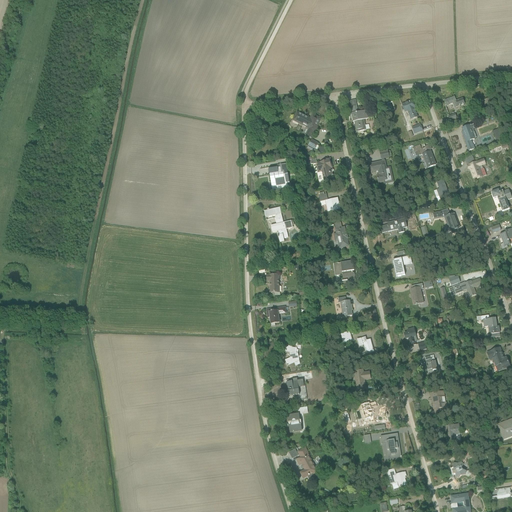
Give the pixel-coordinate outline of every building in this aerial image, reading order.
[(455,109),(465,106),(462,100),(456,102),(454,98),(445,102),(446,107),(453,104),(455,109)] [(493,98),(483,101),(486,110),(496,107),(493,98)] [(411,121),(417,118),(414,110),(415,109),(412,102),(402,106),(405,114),(407,113),(411,121)] [(354,123),(356,131),(363,130),(364,131),(366,131),(364,120),(369,119),(367,111),(358,113),(357,107),(352,108),(353,114),(351,115),(353,121),(354,121),(354,122),(353,123),(354,123)] [(311,120),(297,114),(293,121),(306,128),(303,135),(312,140),(318,128),(316,127),(320,120),(313,116),(311,120)] [(420,126),(412,129),(414,135),(423,132),(420,126)] [(474,140),(476,139),(472,126),(462,130),(463,133),(462,133),(466,143),(465,143),(468,152),(475,149),(473,145),(471,142),(475,140),(474,140)] [(494,139),(495,143),(503,140),(500,130),(493,132),(493,133),(492,133),(493,137),(494,136),(495,138),(494,139)] [(317,146),(318,144),(312,141),(305,155),(316,154),(325,153),(324,148),(319,149),(319,147),(317,146)] [(427,169),(436,166),(430,152),(427,154),(426,149),(421,150),(420,146),(413,149),(414,153),(415,153),(417,157),(419,156),(419,157),(422,156),(427,169)] [(384,186),(394,183),(391,168),(387,169),(385,161),(384,161),(384,160),(389,159),(388,152),(380,153),(381,161),(382,160),(382,163),(371,165),(373,173),(378,172),(379,176),(377,176),(379,184),(383,183),(384,186)] [(330,160),(325,161),(325,162),(317,164),(319,173),(322,173),(322,176),(321,177),(321,178),(321,179),(322,180),(323,181),(324,180),(324,182),(330,181),(330,180),(333,179),(332,173),(332,171),(331,171),(331,169),(332,169),(330,160)] [(485,160),(484,161),(468,167),(469,170),(470,170),(474,180),(477,178),(478,180),(486,177),(484,170),(483,170),(482,167),(486,165),(485,164),(486,164),(485,160)] [(277,167),(269,168),(270,176),(274,176),(277,190),(288,189),(287,185),(290,184),(287,165),(277,166),(277,167)] [(438,203),(450,199),(444,185),(442,185),(441,182),(437,184),(439,190),(437,191),(434,192),(438,203)] [(511,200),(508,191),(503,193),(503,192),(499,193),(498,191),(491,194),(493,200),(497,198),(498,201),(502,213),(509,210),(506,202),(511,200)] [(341,212),(338,199),(328,201),(326,195),(319,197),(321,207),(326,206),(328,213),(340,210),(341,212)] [(267,211),(264,212),(266,219),(275,217),(277,225),(271,227),(272,233),(278,232),(279,236),(278,236),(278,238),(279,238),(280,244),(284,243),(284,240),(288,239),(286,230),(293,229),(292,226),(294,226),(294,224),(292,222),(283,224),(280,208),(269,211),(269,210),(267,211)] [(434,221),(443,219),(441,212),(433,214),(431,215),(431,219),(434,219),(434,221)] [(458,230),(460,229),(454,214),(444,218),(449,233),(451,233),(452,235),(459,233),(458,230)] [(407,228),(405,220),(387,224),(388,226),(381,228),(382,234),(398,231),(399,234),(404,233),(403,229),(407,228)] [(499,226),(491,229),(493,234),(501,231),(499,226)] [(336,234),(333,235),(335,243),(338,242),(339,249),(349,247),(347,240),(348,240),(346,233),(345,233),(344,228),(335,231),(336,234)] [(510,241),(511,240),(511,231),(511,230),(505,232),(505,234),(500,236),(501,239),(503,243),(503,245),(500,246),(502,251),(508,249),(507,247),(511,246),(510,241)] [(397,279),(406,277),(402,259),(401,259),(400,257),(405,256),(404,252),(397,254),(397,257),(398,257),(399,260),(393,262),(394,268),(395,268),(396,271),(395,271),(397,279)] [(351,262),(333,265),(335,277),(342,276),(343,282),(342,282),(343,287),(351,286),(350,279),(355,278),(354,274),(353,274),(352,272),(353,272),(351,262)] [(280,276),(267,276),(267,282),(270,282),(270,294),(274,294),(274,297),(280,296),(280,293),(283,293),(282,287),(280,287),(280,276)] [(465,284),(449,290),(452,297),(463,293),(463,292),(467,291),(470,298),(477,296),(474,289),(482,286),(480,280),(472,283),(471,282),(465,284)] [(414,307),(424,304),(421,291),(423,290),(422,285),(411,287),(411,290),(410,290),(414,307)] [(440,290),(445,307),(449,306),(444,289),(440,290)] [(343,318),(352,317),(351,311),(352,311),(351,306),(350,306),(350,302),(346,302),(346,298),(338,300),(339,304),(340,304),(343,318)] [(286,308),(267,310),(268,319),(270,318),(271,325),(271,327),(275,327),(275,324),(280,324),(279,315),(287,314),(286,308)] [(497,328),(495,319),(489,320),(489,316),(477,318),(477,322),(483,321),(484,329),(488,328),(489,336),(500,334),(499,328),(497,328)] [(416,338),(414,330),(407,331),(408,334),(404,335),(405,337),(406,340),(409,340),(410,345),(413,344),(413,347),(416,346),(414,338),(416,338)] [(352,333),(343,334),(344,344),(354,342),(352,333)] [(366,355),(374,353),(370,341),(366,342),(365,339),(357,341),(359,348),(364,347),(366,355)] [(425,343),(418,345),(420,351),(427,349),(425,343)] [(290,359),(285,361),(288,367),(294,364),(296,367),(300,365),(298,354),(298,351),(297,350),(297,349),(292,348),(292,347),(288,347),(288,348),(284,347),(284,353),(290,353),(290,359)] [(493,360),(497,373),(510,368),(506,359),(504,359),(500,349),(487,354),(489,362),(493,360)] [(433,356),(424,359),(428,371),(427,371),(428,374),(434,372),(438,370),(433,356)] [(354,372),(356,392),(366,391),(365,381),(371,381),(370,373),(364,373),(363,371),(354,372)] [(297,401),(307,400),(305,386),(304,386),(303,381),(297,381),(297,379),(292,380),(292,382),(286,383),(289,398),(292,397),(292,396),(295,396),(295,397),(296,396),(297,401)] [(441,410),(447,409),(446,404),(444,392),(431,395),(434,410),(435,415),(442,414),(441,410)] [(362,413),(365,421),(374,418),(371,408),(372,407),(371,403),(360,406),(361,406),(358,407),(360,414),(362,413)] [(291,433),(302,431),(301,421),(300,421),(299,415),(287,417),(288,423),(291,423),(292,427),(290,427),(291,433)] [(503,441),(511,437),(511,419),(497,425),(503,441)] [(446,433),(448,443),(457,442),(456,436),(461,435),(459,425),(445,427),(445,428),(446,428),(447,433),(446,433)] [(400,434),(381,437),(382,445),(388,444),(390,459),(403,458),(400,434)] [(307,477),(308,477),(309,480),(310,481),(311,481),(313,481),(314,480),(315,478),(314,477),(314,476),(318,474),(317,472),(320,470),(318,466),(315,468),(308,454),(309,454),(306,448),(298,453),(301,459),(298,460),(301,466),(302,465),(305,470),(304,471),(300,473),(303,479),(307,477)] [(292,459),(298,456),(295,450),(289,453),(292,459)] [(468,478),(471,475),(469,472),(466,472),(462,471),(462,469),(464,466),(467,464),(466,460),(467,459),(473,458),(472,453),(462,454),(462,459),(462,461),(461,463),(457,465),(454,464),(453,467),(453,469),(456,470),(457,473),(456,475),(456,478),(458,479),(461,477),(465,476),(468,478)] [(399,488),(406,486),(404,477),(406,477),(405,473),(396,475),(394,470),(387,472),(391,485),(398,483),(399,488)] [(480,479),(482,482),(484,482),(484,483),(488,482),(488,480),(490,478),(489,476),(486,476),(486,475),(486,473),(483,472),(481,475),(482,477),(480,479)] [(511,497),(511,492),(510,492),(510,488),(496,491),(497,500),(511,498),(511,497)] [(470,511),(468,494),(451,497),(452,505),(453,510),(452,510),(452,511),(470,511)]
